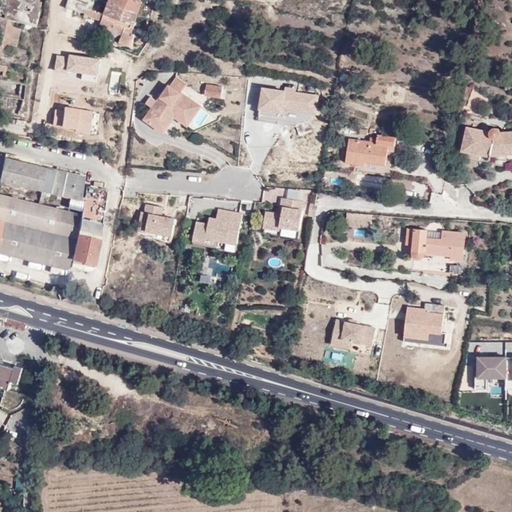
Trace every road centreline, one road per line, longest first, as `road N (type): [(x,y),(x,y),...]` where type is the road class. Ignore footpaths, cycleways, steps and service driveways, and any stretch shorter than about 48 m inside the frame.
road 1 (primary): [(285,384),(42,308)]
road 2 (primary): [(38,323),(285,384)]
road 3 (primary): [(285,384),(511,451)]
road 4 (residential): [(38,323),(24,434),(28,511)]
road 5 (residential): [(324,207),(511,217)]
road 6 (residential): [(117,177),(240,187),(253,181)]
road 7 (residential): [(117,177),(0,144)]
